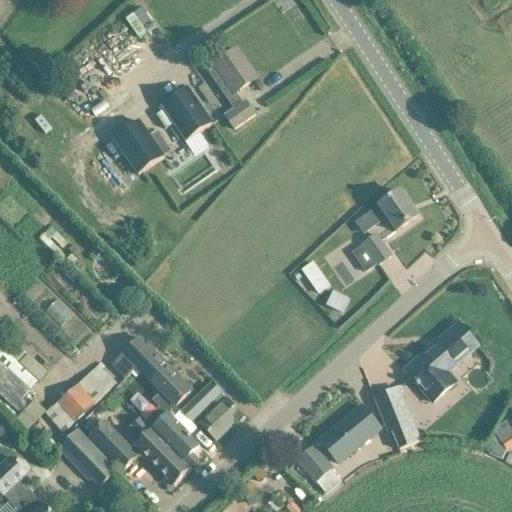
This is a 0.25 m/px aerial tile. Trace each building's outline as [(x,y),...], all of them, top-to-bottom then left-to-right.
[(215,67),(207,73),(218,88),(234,111),(225,117),(234,131),(239,128),(255,117),(246,103),(243,105),(236,95),(257,80),(238,52),(222,63),(215,67)] [(160,108),(185,145),(213,126),(188,89),(160,108)] [(139,176),(164,159),(139,124),(115,141),(139,176)] [(425,192),(416,196),(425,217),(434,214),(425,192)] [(400,194),(384,205),(379,208),(380,209),(370,216),(369,216),(357,224),(364,233),(376,225),(376,226),(386,218),(397,234),(418,219),(400,194)] [(366,275),(378,267),(392,258),(377,237),(364,246),(364,247),(352,255),(366,275)] [(312,260),(304,268),(323,290),(332,283),(312,260)] [(334,293),(326,307),(343,316),(350,301),(334,293)] [(448,374),(463,361),(478,348),(459,326),(405,372),(433,404),(456,384),(448,374)] [(161,394),(180,414),(180,413),(176,409),(191,394),(165,368),(167,367),(141,340),(112,368),(125,381),(132,375),(137,370),(141,374),(150,384),(151,383),(161,394)] [(40,384),(0,346),(0,397),(21,417),(30,408),(23,401),(40,384)] [(116,387),(99,367),(45,416),(63,435),(116,387)] [(136,379),(141,374),(137,370),(132,375),(136,379)] [(322,390),(309,376),(293,390),(306,404),(322,390)] [(242,418),(212,386),(183,415),(191,424),(204,411),(211,419),(202,427),(216,442),(242,418)] [(419,442),(406,411),(398,392),(375,402),(383,420),(389,435),(393,433),(400,450),(419,442)] [(173,421),(180,414),(161,394),(152,402),(159,409),(144,423),(140,420),(190,473),(191,472),(157,436),(158,435),(192,470),(200,463),(192,456),(200,448),(173,421)] [(381,431),(375,424),(362,409),(320,443),(339,466),(381,431)] [(511,419),(511,420),(499,428),(496,435),(497,438),(490,456),(502,461),(507,452),(507,453),(511,449),(511,419)] [(174,488),(190,473),(140,420),(126,433),(134,446),(174,488)] [(110,471),(115,477),(118,473),(120,476),(139,458),(105,423),(88,439),(114,467),(110,471)] [(114,467),(88,439),(86,441),(79,432),(58,451),(89,483),(91,480),(100,490),(115,477),(110,471),(114,467)] [(317,484),(328,497),(343,484),(332,472),(332,471),(314,450),(299,463),(317,484)] [(48,511),(21,483),(27,478),(10,459),(0,468),(0,494),(16,511),(48,511)]
